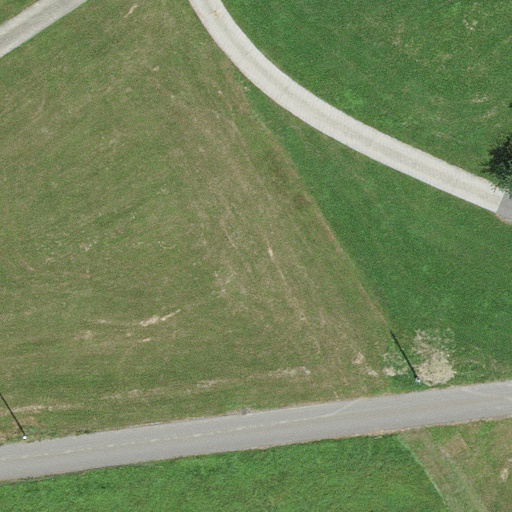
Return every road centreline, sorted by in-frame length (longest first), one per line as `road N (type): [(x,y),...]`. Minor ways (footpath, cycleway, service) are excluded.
road 1 (residential): [(511,403),(0,468)]
road 2 (track): [(511,208),(318,126),(242,62),(208,0)]
